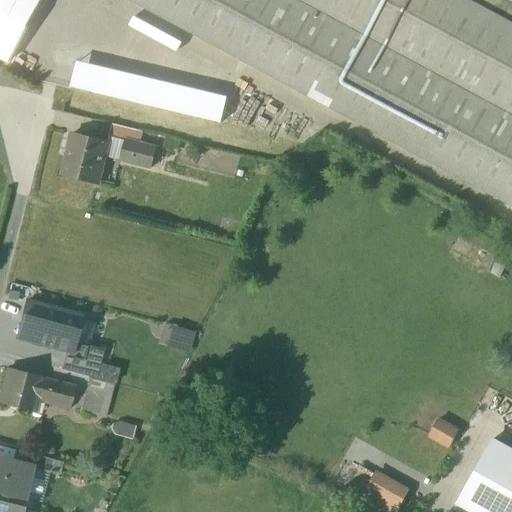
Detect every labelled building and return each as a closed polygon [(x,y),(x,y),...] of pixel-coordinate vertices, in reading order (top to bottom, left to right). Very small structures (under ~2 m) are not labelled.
[(511,3),(505,0),(127,0),(511,207),(511,3)] [(110,146),(67,136),(56,182),(100,191),(110,146)] [(157,149),(121,142),(118,165),(154,172),(157,149)] [(116,377),(83,369),(77,393),(84,396),(79,416),(105,422),(116,377)] [(37,379),(4,370),(0,384),(0,410),(26,418),(29,407),(66,417),(72,398),(34,387),(37,379)] [(424,437),(447,447),(456,426),(433,417),(424,437)] [(511,511),(511,445),(492,434),(454,501),(473,511),(511,511)] [(0,467),(0,498),(19,503),(26,474),(0,467)] [(359,496),(396,511),(407,486),(370,470),(359,496)] [(16,511),(18,506),(0,501),(0,511),(16,511)]
